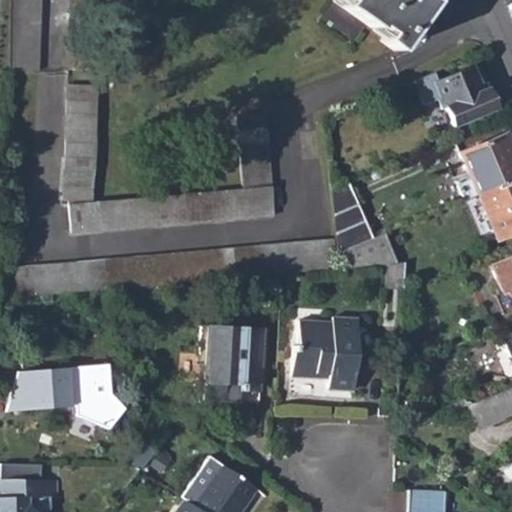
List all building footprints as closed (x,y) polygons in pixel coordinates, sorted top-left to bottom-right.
[(12,0),(9,72),(37,72),(39,0),(12,0)] [(69,0),(67,73),(96,74),(98,0),(69,0)] [(379,42),(393,52),(428,3),(423,0),(329,0),(329,1),(383,36),(379,42)] [(445,106),(452,126),(493,108),(484,87),(478,89),(470,67),(434,82),(431,73),(411,81),(420,103),(436,97),(440,107),(445,106)] [(67,202),(70,234),(273,215),(263,114),(234,118),(240,190),(91,205),(95,88),(66,87),(62,202),(67,202)] [(457,152),(475,195),(511,179),(511,154),(502,134),(457,152)] [(511,179),(475,195),(495,240),(511,232),(511,179)] [(333,240),(335,255),(371,240),(347,185),(330,193),(333,240)] [(386,264),(394,263),(384,235),(371,240),(335,255),(336,268),(386,264)] [(335,255),(333,240),(2,271),(3,299),(266,274),(282,273),(336,268),(335,255)] [(502,295),(511,313),(511,312),(511,258),(486,270),(497,296),(502,295)] [(386,264),(384,288),(401,288),(402,262),(394,263),(386,264)] [(282,273),(266,274),(268,293),(281,292),(282,273)] [(327,389),(352,390),(356,318),(330,317),(330,321),(297,321),(295,345),(293,344),(292,373),(317,375),(317,373),(328,373),(327,389)] [(200,325),(199,354),(205,355),(203,384),(202,401),(259,404),(263,328),(200,325)] [(511,337),(501,342),(504,351),(511,356),(511,337)] [(197,384),(203,384),(205,355),(199,354),(197,384)] [(511,386),(464,407),(474,432),(511,415),(511,386)] [(237,511),(254,487),(219,463),(207,455),(186,483),(199,492),(191,504),(202,511),(237,511)] [(0,481),(0,497),(8,497),(8,482),(0,481)] [(56,483),(8,482),(8,497),(0,497),(0,511),(45,511),(49,508),(48,499),(56,498),(56,483)] [(442,511),(444,494),(408,492),(406,511),(442,511)] [(173,511),(202,511),(191,504),(182,498),(173,511)]
